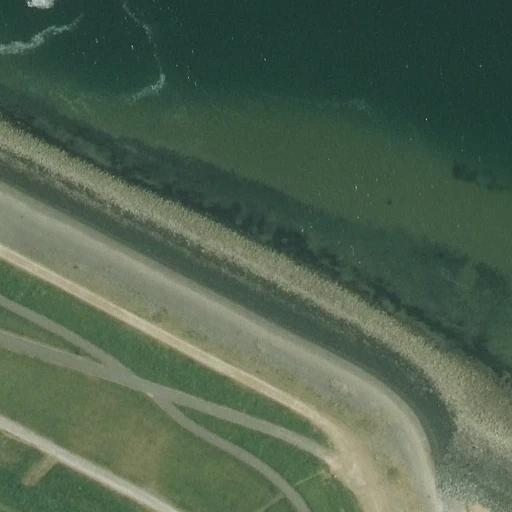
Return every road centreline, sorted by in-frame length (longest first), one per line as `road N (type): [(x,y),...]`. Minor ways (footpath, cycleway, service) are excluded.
road 1 (unclassified): [(168,511),(0,422)]
road 2 (unclassified): [(141,386),(0,339)]
